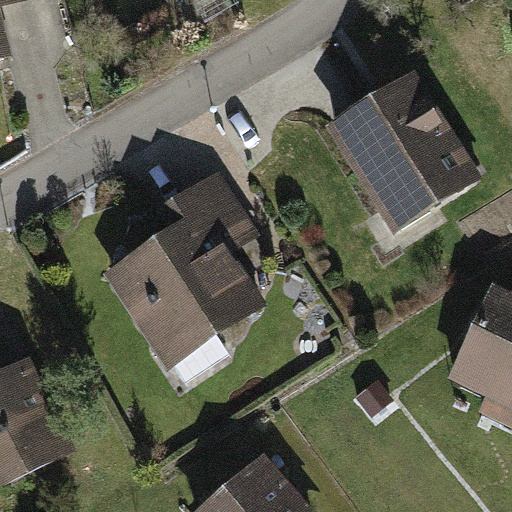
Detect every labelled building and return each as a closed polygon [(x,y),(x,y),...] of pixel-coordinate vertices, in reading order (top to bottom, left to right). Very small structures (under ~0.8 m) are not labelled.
[(0,0),(0,57),(10,55),(1,16),(0,13),(0,6),(27,0),(0,0)] [(377,93),(325,126),(393,230),(480,174),(412,70),(377,93)] [(167,236),(103,279),(178,392),(229,357),(215,336),(264,304),(247,278),(269,263),(261,251),(254,241),(260,237),(219,175),(155,218),(167,236)] [(511,294),(491,285),(448,381),(484,397),(477,412),(511,427),(511,294)] [(20,361),(0,370),(0,487),(75,451),(29,356),(20,361)] [(263,455),(196,511),(301,511),(298,508),(305,503),(263,455)]
